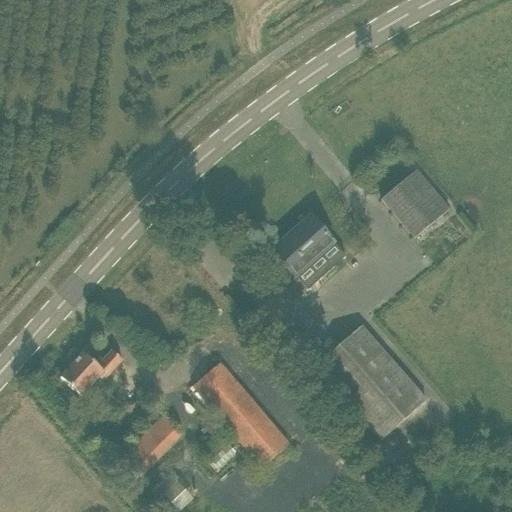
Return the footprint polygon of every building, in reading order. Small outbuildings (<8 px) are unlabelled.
[(447,209),(428,187),(416,171),(381,201),(413,239),(447,209)] [(271,252),(294,277),(332,244),(310,218),(271,252)] [(360,328),(315,367),(380,442),(425,402),(360,328)] [(103,383),(122,362),(111,352),(97,368),(82,354),(60,379),(80,398),(98,378),(103,383)] [(193,387),(205,402),(261,468),(287,446),(219,365),(193,387)] [(141,478),(181,436),(161,417),(121,459),(141,478)]
